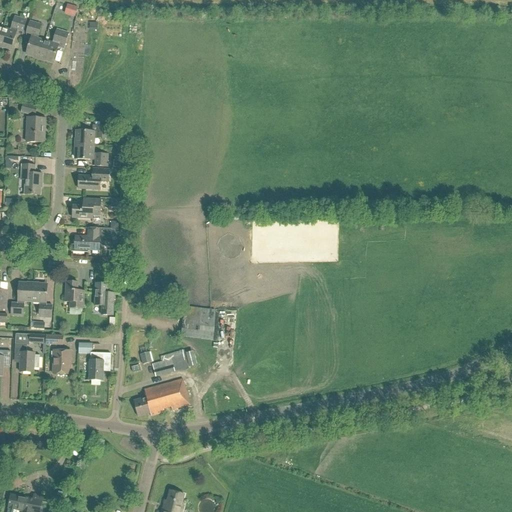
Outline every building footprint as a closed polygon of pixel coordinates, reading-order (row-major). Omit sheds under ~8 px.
[(67,5),(65,12),(75,14),(77,8),(67,5)] [(3,30),(0,40),(0,46),(4,48),(5,47),(12,49),(18,30),(24,32),(27,22),(16,18),(11,32),(3,30)] [(40,59),(46,43),(38,40),(42,26),(31,23),(28,33),(33,35),(27,54),(34,56),(34,57),(40,59)] [(46,43),(40,59),(46,61),(47,60),(54,62),(59,48),(64,50),(69,34),(57,31),(53,45),(46,43)] [(35,117),(37,107),(24,103),(21,114),(35,117)] [(45,144),(46,120),(28,119),(27,143),(45,144)] [(77,140),(77,146),(93,147),(94,139),(109,140),(110,128),(99,127),(99,133),(78,132),(78,140),(77,140)] [(93,155),(93,147),(77,146),(76,152),(77,153),(77,160),(97,161),(97,167),(107,167),(108,156),(93,155)] [(43,184),(43,175),(35,175),(36,167),(22,166),(22,181),(26,182),(25,196),(41,196),(41,184),(43,184)] [(109,183),(110,171),(94,170),(93,178),(80,178),(79,189),(101,191),(101,183),(109,183)] [(119,209),(119,207),(120,201),(112,199),(110,207),(119,209)] [(100,217),(101,200),(84,200),(84,208),(74,207),(73,219),(93,220),(93,216),(100,217)] [(114,239),(114,231),(89,229),(89,239),(76,238),(75,250),(99,251),(100,238),(114,239)] [(83,309),(84,293),(78,292),(78,284),(66,283),(65,303),(70,303),(70,309),(83,309)] [(33,302),(34,285),(27,284),(27,285),(19,285),(18,305),(12,305),(11,316),(23,316),(24,302),(33,302)] [(34,285),(33,302),(40,302),(39,317),(51,318),(52,307),(46,307),(47,287),(40,286),(40,285),(34,285)] [(112,316),(113,305),(113,298),(107,297),(108,293),(108,285),(96,285),(95,306),(103,307),(102,315),(112,316)] [(183,317),(181,337),(213,341),(216,311),(173,307),(173,308),(168,308),(167,315),(183,317)] [(125,355),(136,356),(136,347),(144,347),(144,333),(126,332),(125,355)] [(44,344),(44,335),(30,335),(30,343),(44,344)] [(63,346),(64,337),(47,336),(46,345),(63,346)] [(79,344),(79,354),(87,354),(87,352),(92,352),(92,344),(79,344)] [(16,345),(15,360),(21,360),(21,373),(34,374),(34,369),(39,369),(40,356),(35,356),(35,353),(27,353),(28,345),(16,345)] [(185,354),(184,350),(160,357),(162,362),(152,365),(156,377),(197,366),(193,351),(185,354)] [(11,365),(11,352),(0,351),(0,376),(3,377),(4,364),(11,365)] [(69,375),(71,352),(54,351),(53,374),(69,375)] [(141,355),(144,365),(151,363),(149,353),(141,355)] [(110,369),(111,355),(91,354),(91,361),(90,361),(89,381),(103,382),(104,369),(110,369)] [(172,411),(189,406),(182,380),(144,390),(146,398),(134,401),(138,418),(151,414),(151,417),(164,413),(163,410),(172,408),(172,411)] [(172,511),(180,487),(159,481),(154,496),(157,497),(155,503),(153,502),(149,511),(172,511)] [(10,499),(8,511),(16,511),(17,510),(23,511),(40,511),(44,497),(35,496),(34,500),(20,497),(19,501),(10,499)] [(55,498),(50,511),(59,511),(63,500),(55,498)]
